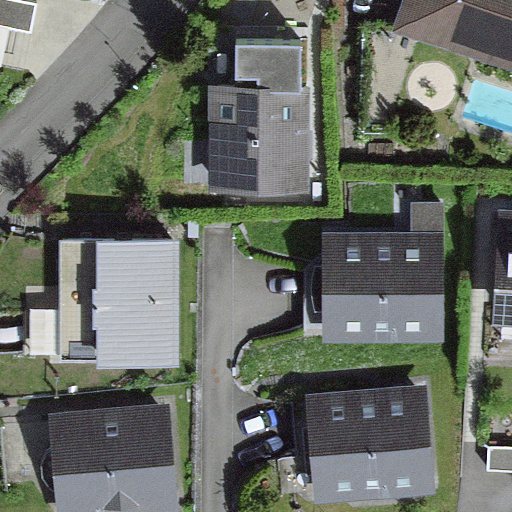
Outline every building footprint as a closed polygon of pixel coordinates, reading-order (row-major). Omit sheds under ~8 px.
[(17,0),(0,0),(0,26),(25,32),(31,2),(17,0)] [(511,0),(404,0),(397,25),(359,23),(355,126),(359,131),(448,136),(476,50),(511,61),(511,0)] [(295,186),(295,86),(213,85),(212,185),(295,186)] [(511,219),(502,219),(497,312),(511,312),(511,219)] [(167,355),(167,240),(57,240),(57,355),(167,355)] [(431,330),(431,240),(325,240),(325,331),(431,330)] [(316,491),(422,482),(414,393),(309,402),(316,491)] [(165,501),(157,411),(52,421),(54,444),(44,450),(39,461),(40,473),(47,483),(58,487),(60,510),(165,501)]
